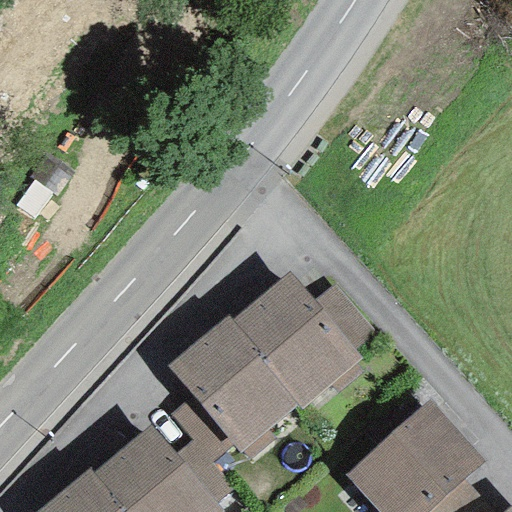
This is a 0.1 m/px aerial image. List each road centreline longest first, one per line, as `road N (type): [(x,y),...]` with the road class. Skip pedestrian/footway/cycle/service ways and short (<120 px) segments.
road 1 (residential): [(0,438),(243,170),(376,0)]
road 2 (unknown): [(243,170),(287,231),(511,464)]
